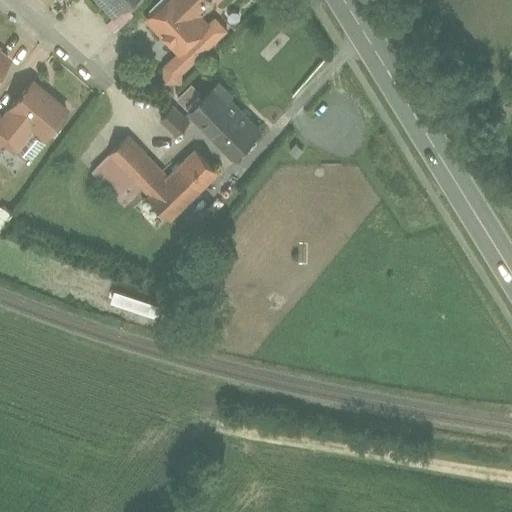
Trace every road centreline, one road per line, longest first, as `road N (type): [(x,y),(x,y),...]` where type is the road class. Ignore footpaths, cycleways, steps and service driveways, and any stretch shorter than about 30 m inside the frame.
road 1 (primary): [(343,0),(511,271)]
road 2 (track): [(511,477),(218,429)]
